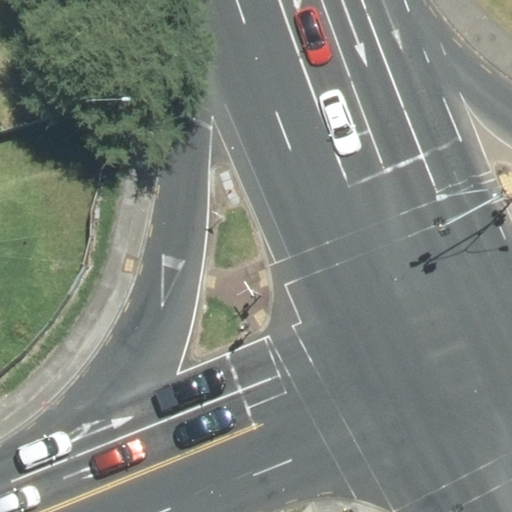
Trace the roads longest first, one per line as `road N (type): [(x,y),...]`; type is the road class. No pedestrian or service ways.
road 1 (primary): [(44,485),(129,343),(157,279),(227,0)]
road 2 (secondary): [(443,324),(44,485)]
road 3 (primary): [(313,0),(443,324)]
road 4 (primary): [(368,0),(447,81),(511,123)]
road 5 (primary): [(443,324),(511,458)]
